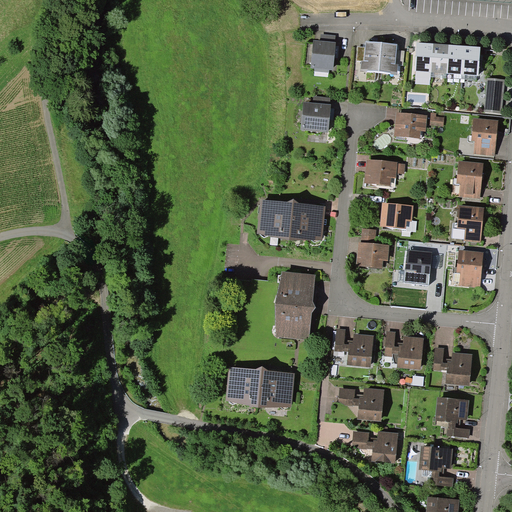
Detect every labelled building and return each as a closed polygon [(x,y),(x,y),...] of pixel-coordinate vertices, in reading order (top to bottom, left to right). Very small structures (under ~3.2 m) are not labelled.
[(334,45),(312,43),(309,71),(332,74),(334,45)] [(393,74),(395,46),(363,44),(361,72),(393,74)] [(480,50),(414,45),(412,71),(478,76),(480,50)] [(505,79),(487,78),(484,112),(502,113),(505,79)] [(327,134),(331,104),(311,101),(310,105),(301,104),(297,130),(327,134)] [(427,118),(394,115),(392,138),(424,142),(427,118)] [(430,116),(429,125),(444,126),(445,117),(430,116)] [(499,123),(474,121),(472,144),(474,144),(473,155),(496,157),(499,123)] [(362,188),(394,191),(395,176),(403,176),(404,166),(365,162),(362,188)] [(485,165),(458,162),(456,185),(460,186),(458,197),(482,199),(485,165)] [(318,243),(321,209),(258,203),(255,237),(318,243)] [(413,223),(414,207),(383,205),(381,227),(404,229),(404,222),(413,223)] [(485,209),(459,206),(457,229),(464,230),(463,242),(481,244),(485,209)] [(386,263),(387,247),(357,243),(354,267),(380,270),(381,262),(386,263)] [(429,289),(432,255),(405,252),(403,275),(408,276),(407,287),(429,289)] [(481,289),(485,256),(458,253),(456,274),(460,274),(459,287),(481,289)] [(309,341),(316,279),(280,275),(273,337),(309,341)] [(374,368),(376,337),(336,334),(334,354),(344,354),(343,366),(374,368)] [(424,370),(426,337),(385,334),(383,358),(395,359),(394,368),(424,370)] [(474,359),(435,355),(434,371),(443,372),(443,384),(471,387),(474,359)] [(290,408),(292,376),(226,372),(224,403),(290,408)] [(413,375),(412,386),(423,388),(424,376),(413,375)] [(352,405),(352,390),(338,389),(336,404),(352,405)] [(387,392),(361,389),(357,420),(382,424),(387,392)] [(469,402),(435,399),(433,419),(467,423),(469,402)] [(448,426),(447,435),(468,438),(469,428),(448,426)] [(365,447),(366,434),(351,433),(350,446),(365,447)] [(398,466),(400,435),(375,433),(374,442),(370,442),(368,464),(398,466)] [(450,449),(425,447),(422,476),(447,478),(450,449)] [(455,511),(457,502),(424,497),(422,511),(455,511)]
